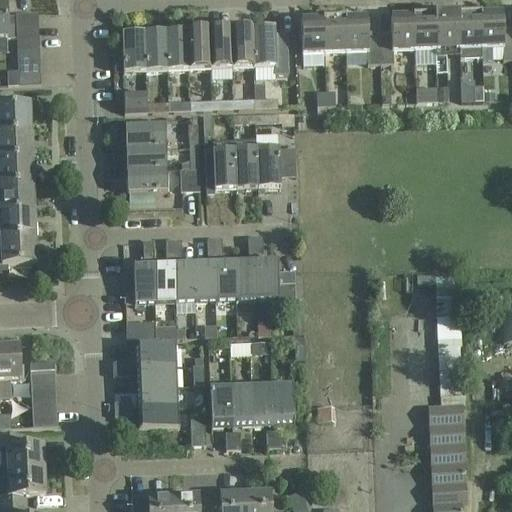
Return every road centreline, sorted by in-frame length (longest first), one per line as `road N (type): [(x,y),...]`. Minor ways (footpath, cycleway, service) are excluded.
road 1 (residential): [(81,12),(317,0)]
road 2 (residential): [(88,247),(81,12)]
road 3 (residential): [(99,473),(304,468)]
road 4 (residential): [(88,247),(283,235)]
road 5 (residential): [(99,473),(90,317)]
